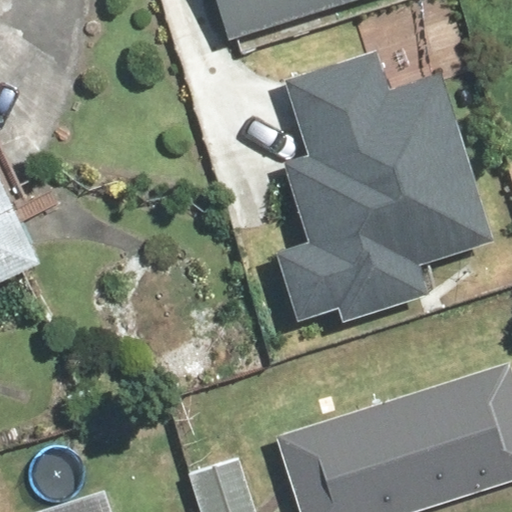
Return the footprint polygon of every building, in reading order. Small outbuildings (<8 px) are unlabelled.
[(202,0),(217,45),(358,0),(202,0)] [(278,243),(300,311),(338,299),(344,316),(430,288),(421,259),(499,234),(440,54),(393,70),(380,32),(272,67),(298,146),(282,156),(307,234),(278,243)] [(0,201),(0,286),(34,270),(0,201)] [(511,373),(504,350),(260,429),(287,511),(435,511),(511,487),(511,373)] [(258,511),(245,458),(182,474),(191,511),(258,511)] [(110,511),(105,494),(39,511),(110,511)]
